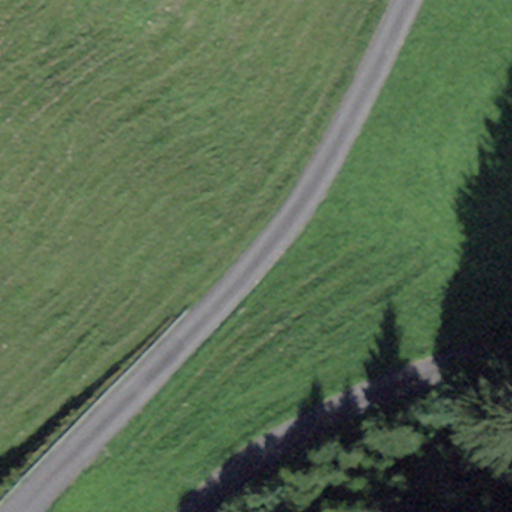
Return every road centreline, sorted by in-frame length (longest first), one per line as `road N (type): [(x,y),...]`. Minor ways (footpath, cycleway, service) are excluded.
road 1 (track): [(13,511),(271,247),(329,171),(408,0)]
road 2 (track): [(511,346),(416,373),(315,421),(229,479),(201,511)]
